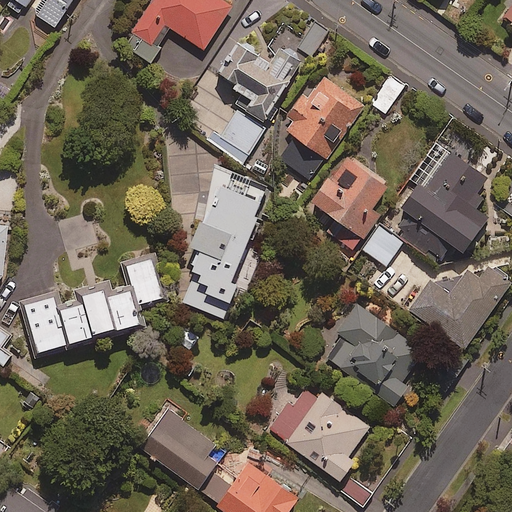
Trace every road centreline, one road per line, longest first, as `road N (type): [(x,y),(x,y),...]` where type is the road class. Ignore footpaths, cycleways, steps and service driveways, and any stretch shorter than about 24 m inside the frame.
road 1 (tertiary): [(511,112),(361,7)]
road 2 (residential): [(407,511),(511,364)]
